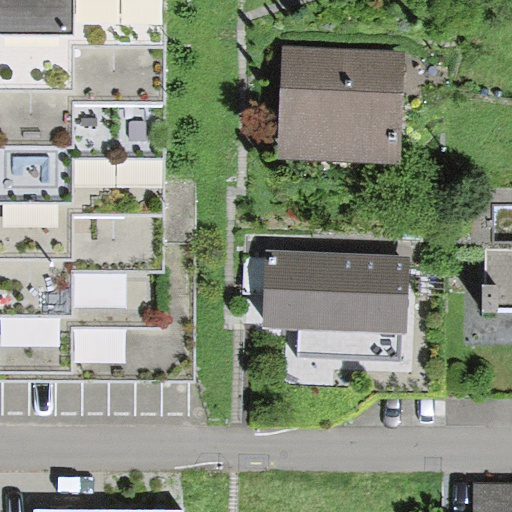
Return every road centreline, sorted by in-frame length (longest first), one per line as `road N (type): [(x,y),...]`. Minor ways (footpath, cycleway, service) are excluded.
road 1 (residential): [(511,451),(0,443)]
road 2 (unknown): [(222,447),(245,0)]
